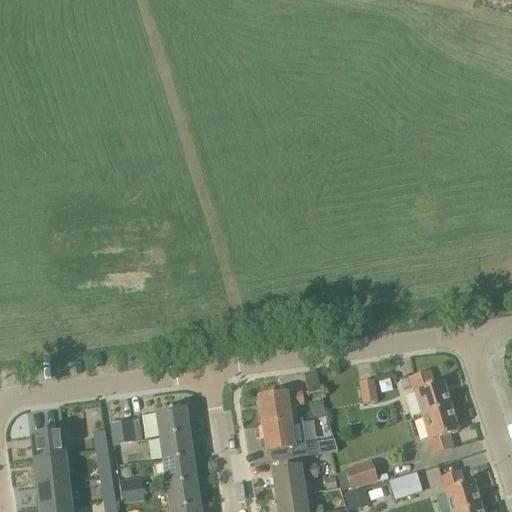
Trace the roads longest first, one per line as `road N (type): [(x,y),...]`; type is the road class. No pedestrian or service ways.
road 1 (residential): [(217,371),(467,335)]
road 2 (residential): [(0,407),(9,398),(217,371)]
road 3 (residential): [(511,480),(467,335)]
road 4 (residential): [(239,511),(217,371)]
